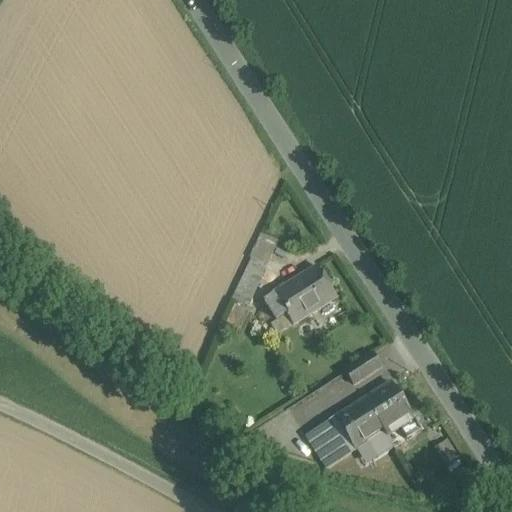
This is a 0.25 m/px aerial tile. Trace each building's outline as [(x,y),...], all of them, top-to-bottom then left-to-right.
[(258,242),(253,254),(258,256),(255,262),(266,268),(275,249),(258,242)] [(255,262),(251,261),(233,302),(248,309),(266,268),(255,262)] [(317,269),(273,297),(281,310),(282,311),(286,318),(292,328),(336,300),(317,269)] [(281,310),(273,297),(264,303),(266,306),(264,308),(265,310),(267,308),(272,316),(281,310)] [(286,318),(270,327),(277,337),(292,328),(286,318)] [(372,356),(345,374),(353,387),(381,369),(372,356)] [(391,385),(364,403),(383,435),(386,439),(399,431),(406,442),(420,433),(410,417),(411,417),(391,385)] [(383,435),(364,403),(335,421),(355,453),(368,445),(378,460),(393,450),(386,439),(383,435)] [(287,416),(260,434),(267,446),(295,428),(287,416)] [(335,421),(306,440),(315,454),(326,471),(355,453),(335,421)] [(440,438),(430,444),(446,469),(456,463),(440,438)] [(315,454),(306,440),(299,444),(308,459),(315,454)]
